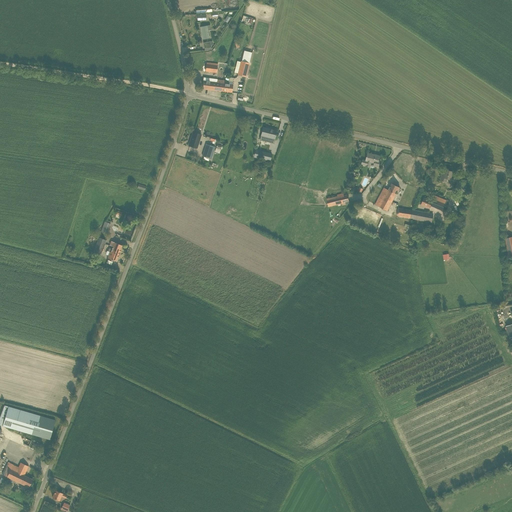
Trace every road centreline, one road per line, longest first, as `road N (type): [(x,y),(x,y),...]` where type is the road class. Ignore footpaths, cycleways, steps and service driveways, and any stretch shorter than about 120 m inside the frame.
road 1 (unclassified): [(31,511),(185,91)]
road 2 (unclassified): [(511,172),(185,91)]
road 3 (track): [(0,62),(185,91)]
